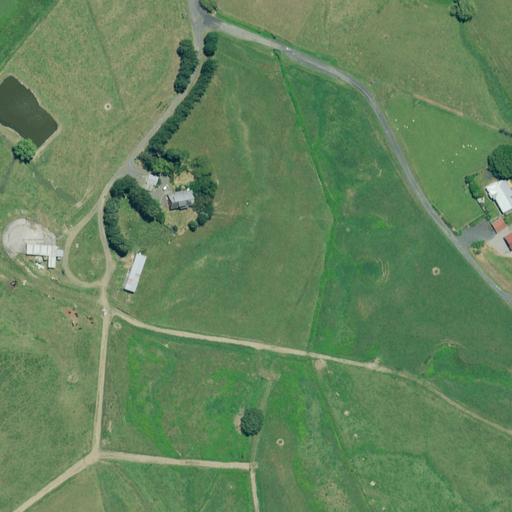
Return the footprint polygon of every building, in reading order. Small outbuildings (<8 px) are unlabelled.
[(158,178),(148,175),(143,190),(153,193),(158,178)] [(511,193),(504,180),(496,184),(495,181),(484,188),(492,201),(494,200),(502,214),(508,210),(509,213),(511,211),(511,193)] [(178,208),(178,209),(186,208),(186,207),(191,206),(189,191),(166,195),(169,210),(178,208)] [(506,227),(501,218),(490,225),(496,233),(506,227)] [(511,231),(503,237),(511,249),(511,248),(511,231)] [(56,246),(26,245),(25,255),(48,256),(47,268),(55,268),(55,257),(61,258),(61,251),(56,251),(56,246)] [(145,258),(135,254),(123,289),(133,293),(145,258)]
